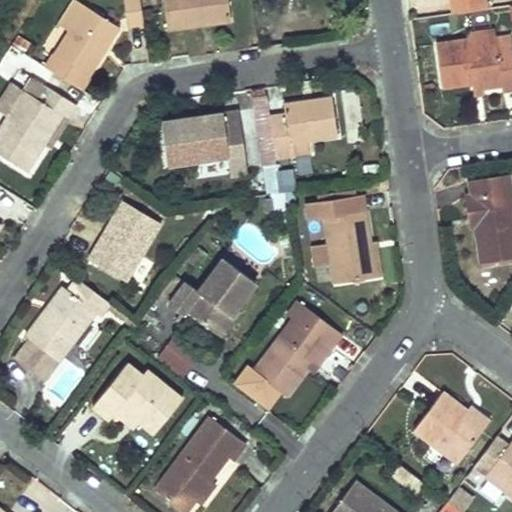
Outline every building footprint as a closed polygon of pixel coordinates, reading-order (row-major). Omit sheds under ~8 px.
[(118,0),(123,27),(138,26),(134,0),(118,0)] [(161,0),(166,31),(199,26),(199,23),(227,19),(224,0),(161,0)] [(450,0),(452,11),(488,6),(487,0),(450,0)] [(60,26),(66,30),(81,5),(76,2),(60,26)] [(66,30),(43,65),(78,88),(117,28),(81,5),(66,30)] [(465,37),(466,44),(497,40),(496,35),(494,26),(464,30),(465,37)] [(503,88),(511,86),(511,41),(511,33),(496,35),(497,40),(466,44),(465,37),(436,41),(442,83),(472,79),(473,85),(503,81),(503,88)] [(20,92),(8,84),(0,96),(0,114),(4,117),(20,92)] [(4,117),(0,123),(0,154),(24,170),(58,117),(64,120),(72,106),(41,86),(33,99),(20,92),(4,117)] [(271,116),(276,156),(292,154),(290,142),(337,136),(332,97),(313,99),(313,104),(285,108),(285,114),(271,116)] [(167,164),(193,160),(227,155),(230,174),(246,172),(236,112),(221,114),(202,117),(203,124),(196,125),(195,119),(161,124),(167,164)] [(202,117),(195,119),(196,125),(203,124),(202,117)] [(472,218),(473,227),(478,262),(511,256),(511,205),(508,174),(467,181),(469,194),(465,195),(468,218),(472,218)] [(331,283),(373,277),(368,244),(364,212),(360,213),(358,196),(305,203),(307,219),(322,218),(331,283)] [(123,282),(127,274),(137,257),(157,223),(120,202),(107,224),(112,227),(100,248),(94,245),(86,260),(123,282)] [(107,224),(94,245),(100,248),(112,227),(107,224)] [(368,244),(373,277),(380,277),(375,242),(368,244)] [(141,281),(152,263),(141,256),(130,274),(141,281)] [(185,281),(169,304),(182,314),(185,310),(217,334),(256,281),(223,258),(199,291),(185,281)] [(60,286),(22,336),(26,339),(11,359),(26,370),(41,350),(55,361),(93,312),(97,316),(107,303),(75,278),(66,290),(60,286)] [(287,396),(308,368),(326,344),(332,349),(343,334),(298,301),(288,315),(294,320),(255,372),(287,396)] [(167,337),(157,357),(185,370),(195,350),(167,337)] [(326,344),(308,368),(314,372),(332,349),(326,344)] [(41,350),(26,370),(40,381),(55,361),(41,350)] [(47,393),(64,403),(83,371),(66,361),(47,393)] [(94,403),(110,416),(113,413),(118,407),(134,419),(152,433),(179,399),(143,371),(139,376),(124,364),(94,403)] [(413,429),(433,443),(457,462),(486,423),(466,409),(441,391),(413,429)] [(106,422),(110,416),(94,403),(89,409),(106,422)] [(469,405),(466,409),(486,423),(489,420),(469,405)] [(118,407),(113,413),(129,426),(134,419),(118,407)] [(152,491),(179,511),(181,511),(193,497),(206,479),(224,455),(231,461),(244,444),(209,418),(152,491)] [(511,443),(509,442),(485,475),(511,494),(511,443)] [(457,462),(433,443),(424,456),(448,474),(457,462)] [(206,479),(193,497),(200,502),(213,485),(206,479)] [(393,511),(353,482),(331,511),(393,511)] [(440,511),(460,511),(461,511),(446,500),(439,511),(440,511)]
